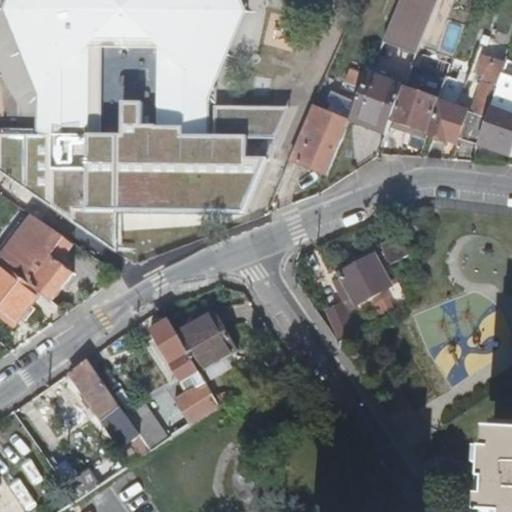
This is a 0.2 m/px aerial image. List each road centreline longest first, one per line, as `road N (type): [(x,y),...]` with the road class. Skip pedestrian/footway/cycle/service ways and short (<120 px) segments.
road 1 (residential): [(419,511),(247,248)]
road 2 (residential): [(0,395),(153,287),(247,248)]
road 3 (residential): [(247,248),(408,187),(511,191)]
